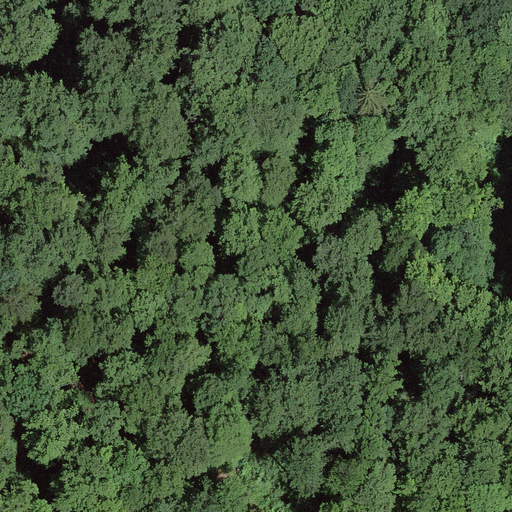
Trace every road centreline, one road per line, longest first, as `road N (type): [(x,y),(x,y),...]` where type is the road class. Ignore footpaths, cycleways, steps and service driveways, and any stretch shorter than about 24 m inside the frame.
road 1 (track): [(511,339),(363,251),(299,194),(269,133),(247,48),(220,0)]
road 2 (track): [(258,511),(103,396),(0,352)]
